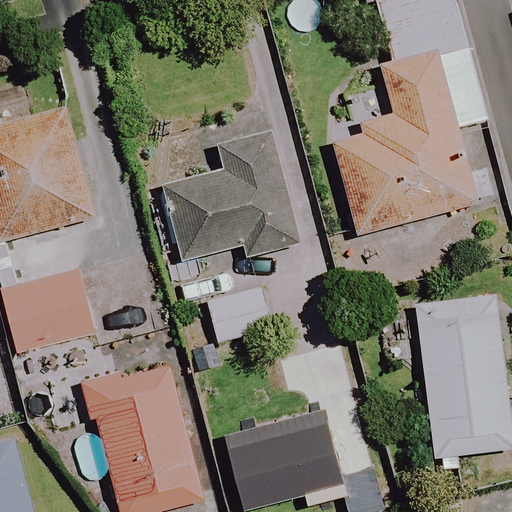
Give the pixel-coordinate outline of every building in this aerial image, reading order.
[(485,123),(451,0),(408,0),(373,10),(387,62),(374,66),(388,118),(324,135),(352,239),(473,207),(453,131),(485,123)] [(0,244),(89,219),(58,110),(0,126),(0,244)] [(292,249),(265,134),(210,147),(216,172),(164,184),(182,263),(238,250),(240,262),(292,249)] [(92,336),(74,271),(0,291),(0,310),(13,358),(92,336)] [(266,333),(257,290),(202,301),(211,344),(266,333)] [(511,451),(489,297),(410,308),(432,462),(511,451)] [(164,511),(199,504),(165,368),(83,389),(114,511),(164,511)] [(343,497),(320,413),(220,440),(239,511),(245,511),(301,497),(304,508),(343,497)] [(28,511),(8,441),(0,443),(0,511),(28,511)]
